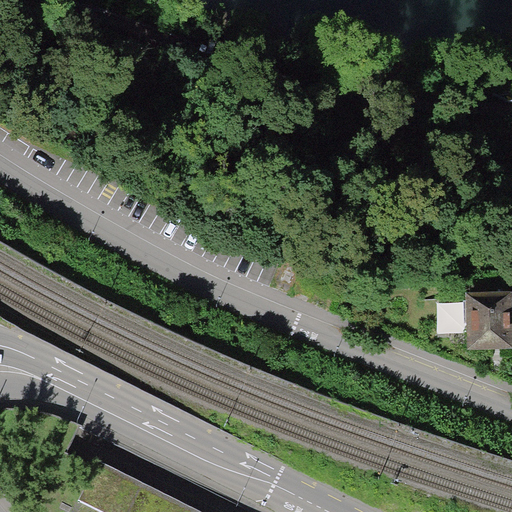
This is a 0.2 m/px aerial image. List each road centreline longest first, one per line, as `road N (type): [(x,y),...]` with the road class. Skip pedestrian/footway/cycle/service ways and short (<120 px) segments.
road 1 (residential): [(511,411),(216,290),(0,171)]
road 2 (track): [(511,109),(410,106),(54,0)]
road 3 (residential): [(326,511),(68,386),(0,364)]
